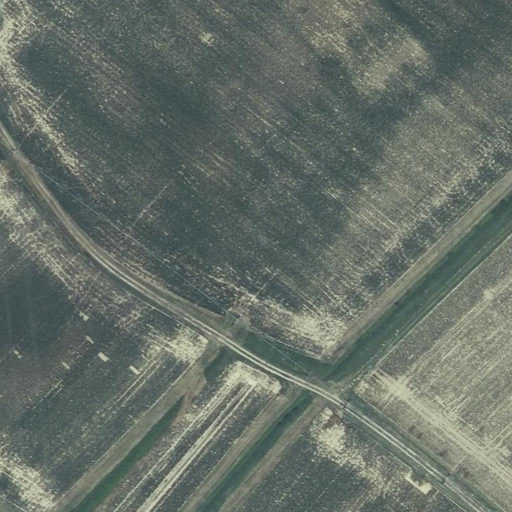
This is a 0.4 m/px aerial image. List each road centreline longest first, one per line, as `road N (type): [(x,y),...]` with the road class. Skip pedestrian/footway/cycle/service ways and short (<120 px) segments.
road 1 (track): [(482,511),(341,402),(275,371),(104,260),(78,237),(0,124)]
road 2 (track): [(328,395),(511,217)]
